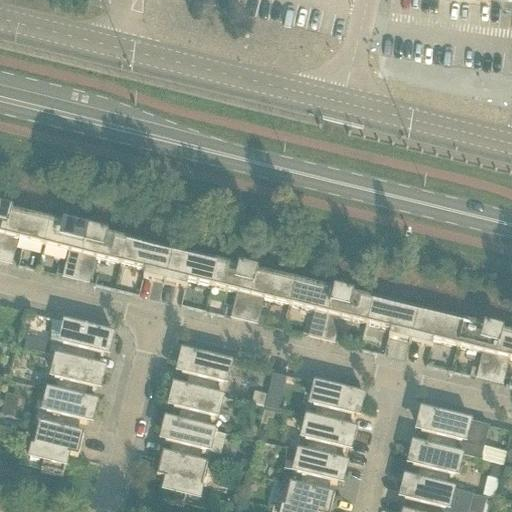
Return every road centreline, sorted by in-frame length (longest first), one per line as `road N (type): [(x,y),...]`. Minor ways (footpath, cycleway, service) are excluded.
road 1 (unclassified): [(0,22),(511,149)]
road 2 (secondary): [(511,226),(0,103)]
road 3 (residential): [(151,321),(396,382)]
road 4 (residential): [(106,511),(151,321)]
road 5 (residential): [(0,282),(151,321)]
road 6 (residential): [(365,511),(396,382)]
